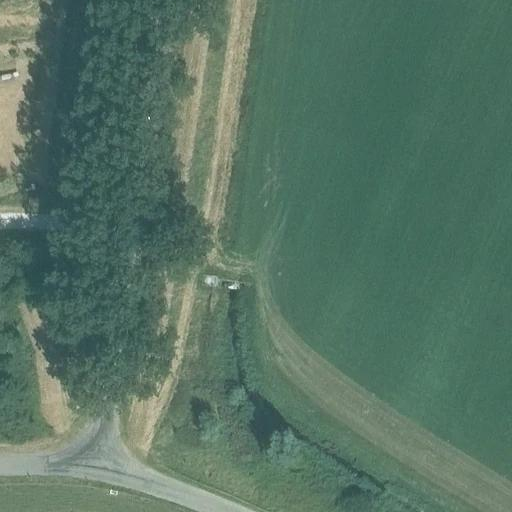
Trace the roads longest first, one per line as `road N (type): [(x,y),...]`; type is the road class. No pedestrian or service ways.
road 1 (unclassified): [(96,464),(166,0)]
road 2 (unclassified): [(218,511),(96,464)]
